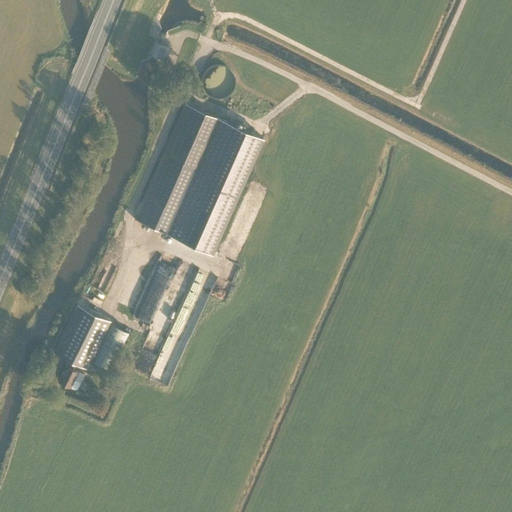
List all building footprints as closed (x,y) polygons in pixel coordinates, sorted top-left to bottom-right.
[(151,53),(165,59),(170,48),(155,42),(151,53)] [(210,96),(216,98),(222,98),(227,96),(232,92),(234,87),(235,81),(234,75),(232,71),(228,67),(223,64),(218,64),(212,65),(207,68),(203,73),(201,79),(202,86),(205,91),(210,96)] [(211,252),(262,137),(185,102),(162,153),(164,153),(135,217),(172,234),(171,234),(211,252)] [(167,294),(178,261),(161,255),(152,281),(141,277),(145,267),(139,265),(125,305),(138,310),(135,317),(152,323),(150,329),(171,336),(183,299),(167,294)] [(111,322),(109,321),(74,303),(72,308),(56,341),(59,342),(54,351),(69,357),(65,365),(65,364),(57,380),(70,386),(77,371),(72,368),(76,362),(86,368),(105,330),(107,331),(111,322)] [(111,322),(107,331),(92,361),(110,370),(128,331),(111,322)] [(153,373),(151,378),(169,386),(171,381),(153,373)]
